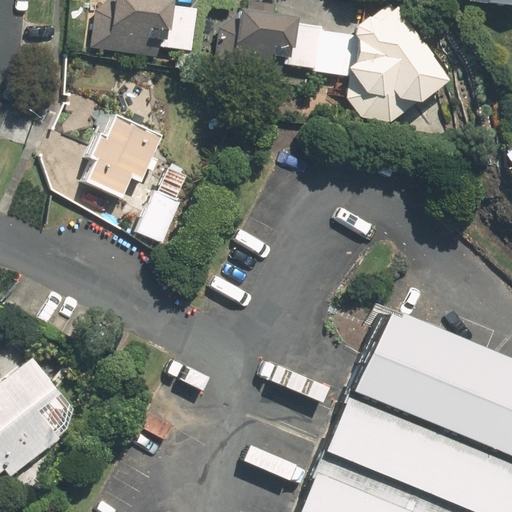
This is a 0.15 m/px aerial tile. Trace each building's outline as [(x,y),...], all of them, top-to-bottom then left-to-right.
[(170,0),(103,0),(93,10),(91,29),(165,40),(164,46),(190,50),(195,8),(170,5),(170,0)] [(290,64),(345,72),(343,97),(358,116),(394,120),(448,80),(389,0),(388,0),(354,24),(352,35),(320,31),(321,25),(295,22),(290,64)] [(295,22),(296,14),(239,7),(238,12),(216,27),(213,64),(283,73),(284,63),(290,64),(295,22)] [(129,179),(137,183),(161,136),(114,113),(104,132),(98,129),(83,158),(91,162),(82,180),(119,199),(129,179)] [(179,204),(151,192),(133,232),(162,244),(179,204)] [(265,511),(511,511),(511,351),(361,287),(265,511)] [(39,414),(70,388),(32,343),(0,369),(0,485),(58,437),(39,414)]
